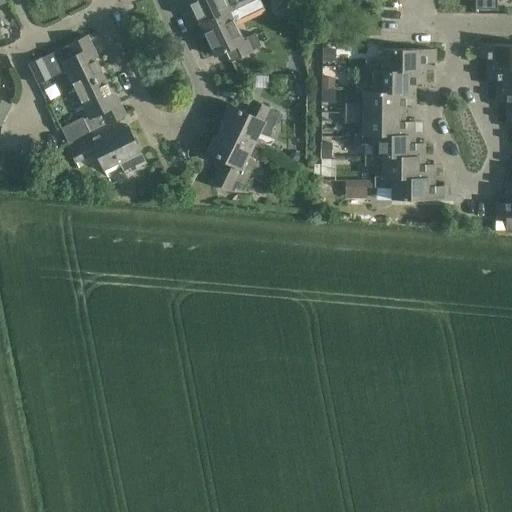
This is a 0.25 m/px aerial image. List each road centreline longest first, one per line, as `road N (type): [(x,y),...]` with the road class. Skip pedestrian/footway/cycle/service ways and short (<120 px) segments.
road 1 (residential): [(97,10),(146,108),(173,119),(193,108),(198,80),(160,0)]
road 2 (residential): [(454,71),(495,146),(487,175),(474,182),(457,173),(433,118),(444,84)]
road 3 (residential): [(50,170),(53,141),(18,52),(97,10)]
